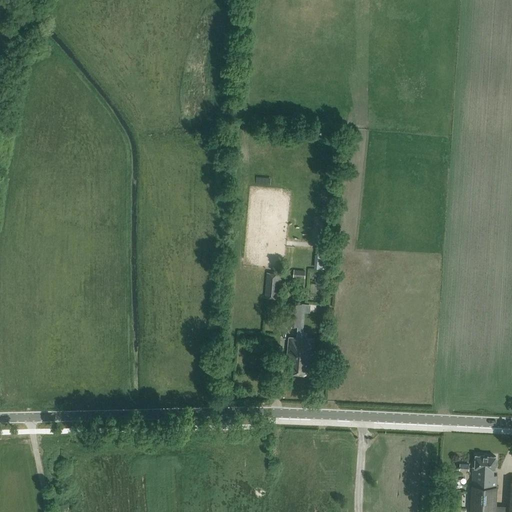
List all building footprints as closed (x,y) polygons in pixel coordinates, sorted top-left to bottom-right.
[(327,269),(329,250),(315,249),(315,251),(316,251),(316,254),(315,254),(314,268),(327,269)] [(278,298),(279,281),(280,274),(266,272),(266,279),(264,297),(278,298)] [(302,338),(305,303),(288,302),(286,325),(297,325),(296,337),(288,337),(286,359),(289,359),(288,371),(307,373),(309,353),(312,353),(313,339),(302,338)] [(497,470),(498,456),(476,455),(475,467),(473,467),(471,511),(485,511),(484,511),(495,511),(496,506),(497,475),(494,475),(494,470),(497,470)] [(511,511),(511,479),(510,506),(496,506),(495,511),(511,511)]
